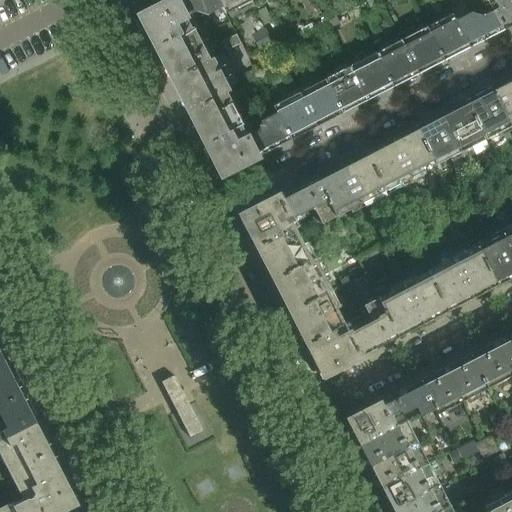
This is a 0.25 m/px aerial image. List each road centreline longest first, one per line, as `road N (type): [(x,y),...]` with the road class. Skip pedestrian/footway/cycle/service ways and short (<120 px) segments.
road 1 (residential): [(192,214),(511,51)]
road 2 (residential): [(511,304),(292,415)]
road 3 (residential): [(192,214),(85,0)]
road 4 (residential): [(5,302),(109,504)]
road 5 (residential): [(292,415),(192,214)]
